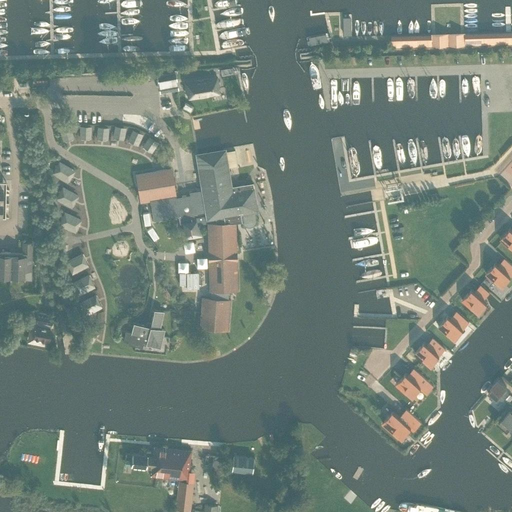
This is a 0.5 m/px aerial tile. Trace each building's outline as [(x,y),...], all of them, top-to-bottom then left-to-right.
[(392,47),(511,43),(511,32),(392,36),(392,47)] [(232,68),(220,70),(221,76),(233,74),(232,68)] [(168,73),(161,74),(162,90),(173,89),(172,73),(168,73)] [(218,93),(217,88),(218,88),(217,77),(184,82),(186,94),(188,93),(188,98),(218,93)] [(135,128),(130,124),(124,133),(129,137),(135,128)] [(146,135),(140,131),(134,140),(140,144),(146,135)] [(150,151),(156,141),(151,138),(145,148),(150,151)] [(254,223),(255,221),(255,219),(254,211),(256,211),(252,184),(230,187),(224,150),(196,155),(202,190),(189,192),(189,195),(175,198),(170,169),(136,174),(140,202),(149,200),(153,221),(182,216),(184,222),(182,223),(183,228),(180,229),(182,239),(201,236),(199,225),(196,226),(195,220),(194,221),(193,214),(206,212),(207,219),(216,217),(217,224),(208,224),(210,291),(212,291),(211,299),(202,298),(200,328),(227,330),(229,300),(227,300),(228,290),(237,290),(235,223),(234,223),(234,222),(242,221),(243,223),(244,225),(247,226),(249,226),(252,225),(254,223)] [(511,230),(510,228),(500,239),(507,245),(511,248),(511,247),(511,246),(511,230)] [(32,257),(33,243),(22,242),(21,256),(11,256),(11,278),(25,279),(25,280),(31,280),(32,257)] [(0,277),(11,278),(11,256),(0,255),(0,277)] [(495,263),(485,273),(496,283),(499,280),(503,285),(507,279),(508,280),(511,274),(511,265),(504,258),(502,261),(499,265),(499,264),(498,265),(495,263)] [(472,289),(463,300),(473,310),(476,307),(480,311),(487,303),(484,300),(490,293),(481,285),(475,292),(472,289)] [(143,344),(160,348),(164,329),(159,328),(163,311),(153,309),(150,326),(133,322),(131,333),(125,331),(123,340),(129,341),(128,344),(142,347),(143,344)] [(448,315),(438,326),(449,336),(451,333),(456,337),(460,332),(460,333),(469,323),(456,311),(454,314),(451,318),(451,317),(450,318),(448,315)] [(51,325),(52,319),(38,316),(33,338),(48,341),(50,330),(51,325)] [(424,342),(414,353),(425,363),(428,360),(432,364),(436,359),(445,349),(433,338),(430,341),(427,344),(427,345),(424,342)] [(405,373),(396,384),(406,393),(409,391),(413,395),(419,388),(426,394),(433,386),(413,368),(411,372),(408,375),(405,373)] [(506,385),(498,378),(491,386),(493,388),(488,394),(496,401),(505,391),(503,389),(506,385)] [(384,420),(382,423),(385,425),(394,433),(393,433),(399,438),(401,435),(403,436),(408,430),(408,431),(410,428),(413,431),(421,422),(406,409),(401,415),(402,416),(400,418),(392,411),(384,420)] [(511,409),(511,411),(510,410),(502,419),(503,420),(499,424),(507,431),(511,427),(511,409)] [(193,483),(194,472),(188,472),(191,451),(153,447),(152,456),(147,455),(126,453),(125,465),(146,468),(146,467),(151,468),(150,476),(179,479),(175,510),(190,511),(193,483)] [(231,471),(251,473),(253,458),(233,455),(231,471)]
